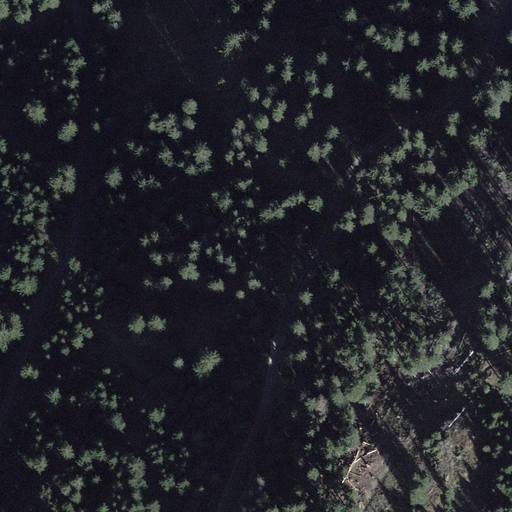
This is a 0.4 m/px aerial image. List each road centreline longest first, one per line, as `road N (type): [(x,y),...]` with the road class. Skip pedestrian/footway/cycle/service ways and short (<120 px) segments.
road 1 (track): [(220,511),(265,406),(290,305),(347,175),(389,136),(451,104),(510,0)]
road 2 (track): [(75,0),(89,70),(75,230),(0,420)]
